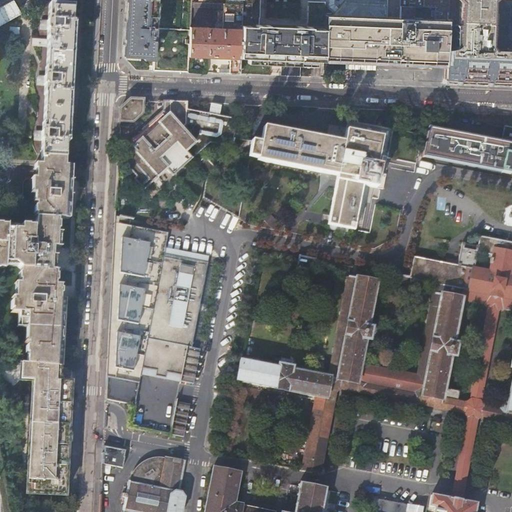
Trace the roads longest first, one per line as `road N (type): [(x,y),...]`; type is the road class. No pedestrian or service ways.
road 1 (residential): [(86,511),(106,82)]
road 2 (residential): [(511,99),(106,82)]
